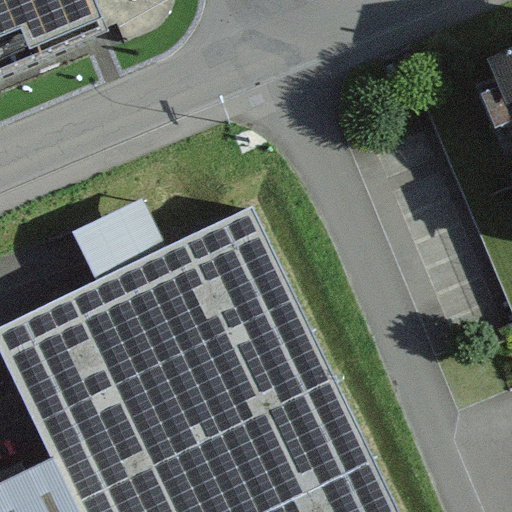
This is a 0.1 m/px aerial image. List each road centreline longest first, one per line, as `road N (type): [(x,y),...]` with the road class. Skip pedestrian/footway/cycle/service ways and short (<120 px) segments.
road 1 (residential): [(275,53),(469,511)]
road 2 (residential): [(275,53),(0,169)]
road 3 (residential): [(402,0),(275,53)]
